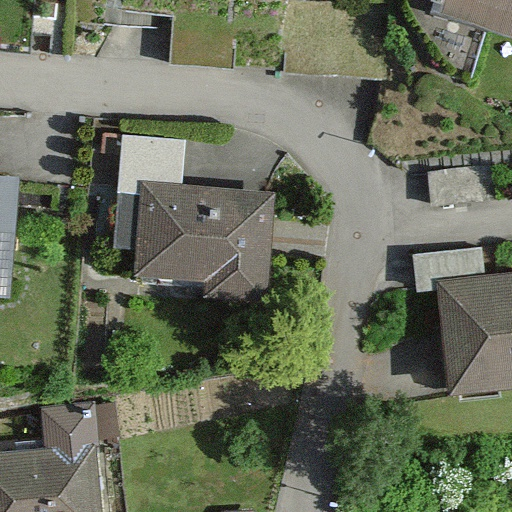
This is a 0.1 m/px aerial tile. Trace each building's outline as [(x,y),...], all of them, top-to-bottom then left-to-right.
[(511,0),(479,0),(511,12),(511,0)] [(187,134),(119,131),(117,191),(143,191),(140,275),(211,277),(211,294),(274,296),(278,186),(185,183),(187,134)] [(0,288),(22,289),(26,172),(0,170),(0,288)] [(511,268),(441,275),(451,386),(511,380),(511,268)] [(107,511),(102,445),(0,452),(0,511),(107,511)]
